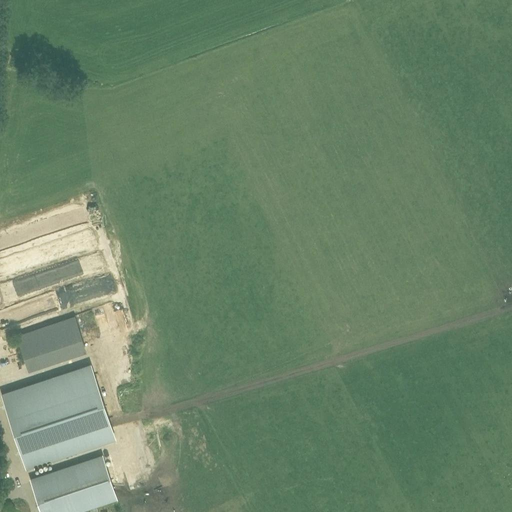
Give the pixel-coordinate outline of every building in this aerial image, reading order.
[(107,318),(117,316),(113,302),(104,304),(107,318)] [(81,324),(97,319),(94,311),(78,316),(81,324)] [(29,370),(89,354),(79,318),(19,334),(29,370)] [(2,394),(26,466),(114,437),(90,365),(2,394)] [(103,457),(31,481),(41,511),(63,511),(115,495),(103,457)]
